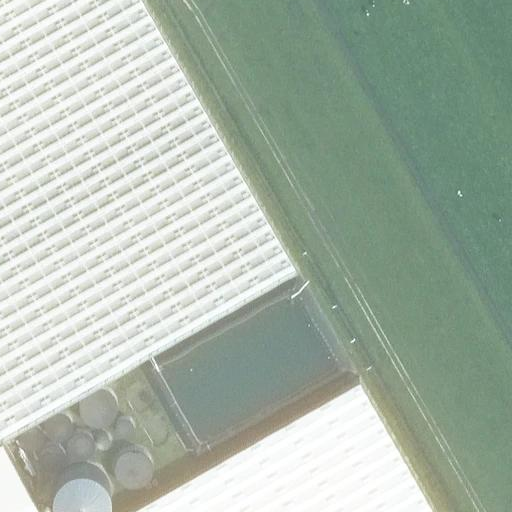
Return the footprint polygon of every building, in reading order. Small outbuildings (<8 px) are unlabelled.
[(0,0),(0,511),(434,511),(358,377),(121,511),(44,511),(1,437),(296,269),(143,0),(0,0)] [(114,393),(112,391),(109,389),(106,387),(103,386),(100,385),(97,385),(94,386),(90,387),(88,388),(85,390),(83,393),(81,395),(80,398),(79,401),(78,405),(79,408),(80,411),(81,414),(83,417),(85,419),(88,421),(91,423),(94,424),(97,424),(100,424),(104,423),(107,422),(110,420),(112,418),(114,415),(116,412),(117,409),(117,406),(117,403),(116,399),(115,396),(114,393)] [(70,415),(68,413),(66,412),(64,411),(62,410),(60,409),(57,409),(55,410),(53,410),(51,411),(49,413),(47,415),(46,417),(45,419),(44,421),(44,423),(44,426),(45,428),(46,430),(47,432),(49,434),(51,436),(53,437),(55,437),(58,438),(60,437),(62,437),(65,436),(67,435),(69,433),(70,431),(71,429),(72,427),(72,424),(72,422),(72,420),(71,417),(70,415)] [(132,419),(131,418),(130,417),(128,416),(127,416),(125,416),(124,416),(122,416),(121,416),(120,417),(118,418),(117,419),(117,420),(116,422),(116,423),(116,425),(116,426),(116,428),(117,429),(118,430),(119,431),(120,432),(121,433),(123,433),(124,434),(126,433),(127,433),(129,433),(130,432),(131,431),(132,429),(133,428),(133,427),(133,425),(133,424),(133,422),(133,421),(132,419)] [(42,428),(40,426),(39,425),(37,424),(35,423),(33,422),(31,422),(29,423),(27,423),(25,424),(23,426),(21,427),(20,429),(19,431),(19,433),(19,435),(19,437),(19,439),(20,441),(22,443),(23,444),(25,446),(27,447),(29,447),(31,447),(33,447),(35,447),(37,446),(39,445),(41,444),(42,442),(43,440),(44,438),(44,436),(44,434),(43,431),(43,429),(42,428)] [(92,435),(91,433),(89,431),(87,430),(84,429),(82,429),(79,429),(77,429),(75,430),(72,431),(70,432),(69,434),(67,436),(66,439),(66,441),(66,443),(66,446),(66,448),(67,451),(69,453),(71,455),(73,456),(75,457),(77,458),(80,458),(82,458),(85,458),(87,457),(89,455),(91,454),(93,452),(94,449),(95,447),(95,444),(95,442),(94,439),(94,437),(92,435)] [(109,434),(108,433),(107,433),(106,432),(105,432),(104,431),(103,431),(101,432),(100,432),(99,432),(98,433),(97,434),(97,435),(96,436),(96,437),(96,439),(96,440),(96,441),(97,442),(97,443),(98,444),(99,445),(100,446),(102,446),(103,446),(104,446),(105,446),(106,445),(107,445),(108,444),(109,443),(110,442),(110,440),(110,439),(110,438),(110,437),(110,436),(109,434)] [(64,447),(62,445),(60,443),(58,442),(56,441),(54,441),(51,441),(49,441),(47,442),(44,443),(42,444),(41,446),(39,448),(38,450),(38,452),(38,455),(38,457),(39,460),(40,462),(41,464),(43,466),(45,467),(47,468),(49,469),(52,469),(54,469),(56,469),(59,468),(61,466),(62,465),(64,463),(65,461),(66,458),(66,456),(66,453),(66,451),(65,449),(64,447)] [(149,455),(147,452),(145,450),(142,448),(139,447),(136,447),(132,447),(129,447),(126,448),(123,449),(121,451),(118,454),(116,456),(115,459),(114,463),(114,466),(114,469),(115,472),(117,475),(118,478),(121,480),(123,482),(126,484),(130,485),(133,485),(136,485),(139,484),(142,483),(145,481),(148,479),(150,476),(151,474),(152,470),(153,467),(153,464),(152,461),(151,458),(149,455)] [(105,475),(102,471),(98,468),(94,466),(89,464),(84,463),(79,463),(74,463),(70,465),(65,467),(61,470),(58,474),(55,478),(53,482),(52,487),(51,492),(52,497),(53,502),(55,507),(58,511),(103,511),(106,509),(108,504),(110,499),(111,494),(110,489),(110,484),(108,480),(105,475)]
